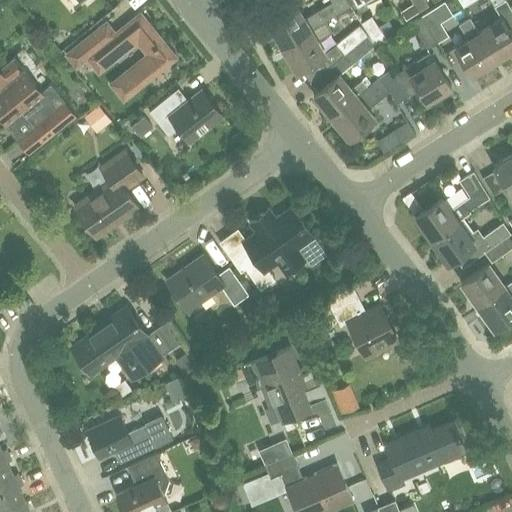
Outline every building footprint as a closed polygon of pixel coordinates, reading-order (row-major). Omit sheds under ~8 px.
[(331,0),(332,1),(339,11),(339,12),(350,5),(346,0),(331,0)] [(412,0),(413,2),(419,11),(428,5),(425,0),(412,0)] [(492,0),(503,18),(479,32),(496,59),(511,49),(511,8),(507,0),(492,0)] [(304,18),(296,5),(268,22),(283,46),(326,20),(339,11),(332,1),(304,18)] [(419,11),(413,2),(401,11),(406,19),(419,11)] [(421,15),(438,42),(448,35),(432,9),(421,15)] [(140,14),(112,37),(103,25),(67,54),(76,66),(89,56),(101,71),(137,41),(148,55),(112,84),(123,99),(175,57),(140,14)] [(371,15),(361,22),(375,43),(385,37),(371,15)] [(438,42),(421,15),(410,22),(427,48),(438,42)] [(472,74),(496,59),(479,32),(469,16),(458,23),(468,39),(455,46),(472,74)] [(326,20),(283,46),(297,70),(325,53),(317,40),(332,31),(326,20)] [(343,55),(367,35),(359,25),(335,45),(343,55)] [(367,35),(343,55),(351,64),(375,44),(367,35)] [(417,59),(422,66),(410,73),(406,67),(394,74),(408,95),(419,88),(427,101),(451,86),(430,51),(417,59)] [(51,84),(41,91),(15,57),(0,68),(0,116),(7,125),(11,122),(22,137),(44,120),(46,123),(54,133),(74,117),(67,109),(69,107),(66,103),(51,84)] [(357,95),(332,115),(350,137),(375,116),(368,108),(390,91),(397,102),(408,95),(394,74),(391,69),(380,76),(368,86),(357,95)] [(351,87),(339,73),(314,94),(332,115),(357,95),(368,86),(362,78),(351,87)] [(221,116),(201,90),(180,106),(170,94),(149,111),(168,136),(179,128),(187,138),(191,138),(198,133),(198,134),(221,116)] [(87,113),(100,129),(111,120),(98,104),(87,113)] [(376,137),(382,150),(414,134),(408,121),(376,137)] [(143,176),(125,151),(106,165),(116,177),(74,207),(95,237),(137,207),(125,189),(143,176)] [(511,153),(494,164),(496,169),(506,187),(510,195),(511,194),(511,153)] [(450,209),(442,197),(416,215),(432,238),(469,212),(479,204),(489,197),(473,171),(459,179),(469,195),(450,209)] [(460,183),(444,194),(452,205),(468,194),(460,183)] [(410,192),(402,197),(407,205),(412,202),(413,196),(410,192)] [(469,212),(432,238),(449,262),(455,257),(462,267),(484,251),(510,233),(503,223),(483,237),(477,229),(472,233),(462,219),(470,213),(469,212),(479,204),(469,212)] [(254,256),(242,264),(245,268),(261,290),(274,281),(267,270),(277,263),(285,274),(304,260),(297,249),(313,237),(291,205),(275,217),(269,208),(249,222),(255,231),(245,238),(242,240),(254,256)] [(511,235),(510,233),(484,251),(492,261),(511,247),(511,235)] [(248,294),(229,266),(218,274),(203,254),(166,280),(187,310),(221,286),(234,304),(248,294)] [(511,280),(504,286),(488,263),(462,281),(479,304),(505,286),(511,281),(511,280)] [(511,281),(505,286),(479,304),(489,319),(486,321),(494,332),(507,323),(505,320),(511,315),(511,296),(511,295),(511,294),(511,281)] [(352,286),(314,305),(317,311),(329,305),(340,326),(347,322),(365,356),(397,339),(379,305),(365,312),(352,286)] [(160,356),(171,348),(157,328),(146,336),(144,334),(145,333),(127,307),(71,345),(90,372),(117,353),(132,376),(161,357),(160,356)] [(268,402),(274,400),(282,420),(311,409),(298,376),(302,375),(290,346),(252,362),(268,402)] [(340,411),(358,404),(350,382),(332,388),(340,411)] [(98,456),(114,449),(122,445),(127,457),(155,445),(172,437),(161,413),(144,421),(145,423),(126,431),(119,415),(86,430),(98,456)] [(464,450),(452,421),(419,435),(416,429),(385,443),(391,458),(377,464),(388,490),(403,483),(400,477),(464,450)] [(5,447),(1,450),(0,449),(0,479),(12,474),(6,461),(11,459),(5,447)] [(130,464),(136,478),(134,484),(114,493),(123,511),(140,511),(166,501),(163,495),(168,479),(155,452),(130,464)] [(297,465),(292,452),(264,464),(276,490),(285,486),(296,511),(324,511),(352,500),(337,464),(300,480),(295,466),(297,465)] [(16,472),(12,474),(0,479),(0,510),(24,500),(17,486),(22,484),(16,472)] [(251,504),(262,499),(252,478),(242,483),(251,504)] [(378,511),(399,511),(394,499),(376,506),(378,511)] [(24,500),(0,510),(0,511),(25,511),(29,511),(24,500)]
